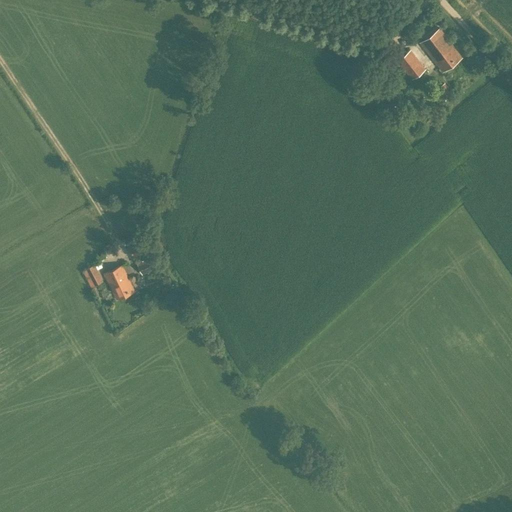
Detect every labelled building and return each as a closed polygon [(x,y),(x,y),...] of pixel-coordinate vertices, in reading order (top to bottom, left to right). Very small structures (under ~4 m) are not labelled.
[(442,71),(461,57),(439,28),(420,42),(442,71)] [(411,80),(425,68),(410,48),(395,59),(411,80)] [(443,98),(451,92),(444,82),(435,89),(443,98)] [(129,247),(133,255),(147,249),(143,241),(129,247)] [(142,273),(154,267),(150,258),(137,263),(142,273)] [(122,264),(128,272),(132,268),(127,260),(122,264)] [(116,298),(134,290),(121,264),(104,272),(116,298)] [(94,265),(82,271),(91,287),(102,281),(94,265)]
